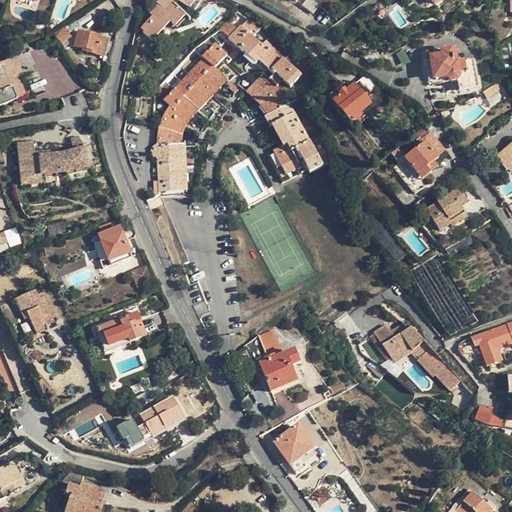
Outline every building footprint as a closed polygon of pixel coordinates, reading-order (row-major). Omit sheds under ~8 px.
[(153,17),(141,29),(145,33),(138,40),(136,42),(155,60),(164,52),(154,41),(171,23),(175,27),(186,15),(170,0),(165,0),(158,4),(159,5),(150,14),(153,17)] [(312,0),(307,0),(303,5),(313,13),(319,5),(312,0)] [(262,25),(250,16),(238,28),(229,37),(228,38),(252,60),(256,57),(260,60),(270,71),(271,70),(274,73),(281,79),(291,88),(302,75),(284,57),(284,56),(266,39),(262,44),(259,42),(254,37),(261,30),(259,29),(262,25)] [(238,28),(228,19),(220,28),(229,37),(238,28)] [(65,27),(55,34),(62,43),(71,36),(65,27)] [(141,29),(135,36),(135,37),(138,40),(145,33),(141,29)] [(266,35),(261,30),(254,37),(259,42),(266,35)] [(77,31),(73,46),(83,48),(82,51),(104,56),(109,39),(77,31)] [(159,183),(160,194),(184,193),(183,146),(179,146),(180,135),(182,129),(184,125),(186,121),(191,116),(196,110),(197,110),(204,102),(211,94),(218,87),(226,78),(216,68),(227,56),(215,44),(202,57),(199,55),(193,62),(193,63),(196,66),(182,81),(179,84),(175,89),(165,99),(164,101),(170,107),(164,116),(159,129),(157,147),(153,148),(151,153),(158,164),(159,183)] [(426,66),(427,71),(430,71),(432,80),(447,78),(448,80),(450,82),(454,83),(456,81),(458,79),(460,92),(478,89),(473,62),(457,65),(455,51),(443,53),(443,57),(424,60),(424,63),(426,66)] [(376,52),(364,56),(370,64),(379,61),(376,52)] [(0,106),(26,96),(18,77),(24,75),(17,56),(0,62),(0,106)] [(186,71),(193,63),(193,62),(188,58),(181,66),(186,71)] [(275,85),(281,79),(274,73),(269,78),(275,85)] [(264,74),(249,89),(261,101),(271,113),(268,115),(273,125),(275,124),(283,140),(286,145),(283,147),(274,152),(286,175),(301,167),(299,163),(295,156),(300,154),(303,161),(310,173),(323,166),(292,107),(278,87),(275,85),(269,78),(264,74)] [(176,76),(169,84),(175,89),(179,84),(182,81),(176,76)] [(371,92),(379,84),(366,76),(359,81),(364,87),(366,86),(371,92)] [(218,87),(221,89),(225,84),(229,81),(226,78),(218,87)] [(169,84),(165,80),(155,90),(165,99),(175,89),(169,84)] [(236,87),(229,81),(225,84),(233,91),(236,87)] [(335,99),(334,101),(351,121),(354,123),(356,122),(361,118),(362,116),(362,112),(372,104),(355,83),(347,89),(340,95),(339,93),(339,92),(330,81),(325,85),(335,99)] [(500,82),(494,85),(498,91),(504,88),(500,82)] [(211,94),(213,97),(221,89),(218,87),(211,94)] [(259,104),(268,115),(271,113),(261,101),(249,89),(246,91),(259,104)] [(204,102),(206,104),(213,97),(211,94),(204,102)] [(197,110),(199,112),(206,104),(204,102),(197,110)] [(191,116),(194,118),(199,112),(197,110),(196,110),(191,116)] [(270,127),(272,126),(273,125),(268,115),(265,117),(270,127)] [(189,124),(194,118),(191,116),(186,121),(184,125),(188,126),(189,124)] [(272,126),(280,141),(283,140),(275,124),(273,125),(272,126)] [(424,127),(410,138),(415,143),(430,132),(427,128),(426,129),(424,127)] [(426,184),(423,180),(419,174),(435,162),(440,158),(439,156),(447,150),(434,134),(395,166),(415,193),(426,184)] [(73,139),(75,151),(84,149),(81,137),(73,139)] [(88,166),(84,149),(75,151),(62,154),(51,155),(35,157),(34,153),(32,141),(18,143),(19,159),(25,159),(28,176),(43,175),(64,172),(88,166)] [(511,169),(511,161),(504,152),(500,155),(511,169)] [(22,184),(29,183),(28,176),(25,159),(19,159),(22,184)] [(439,167),(435,162),(419,174),(423,180),(439,167)] [(407,208),(374,170),(366,176),(400,214),(407,208)] [(44,181),(43,175),(28,176),(29,183),(44,181)] [(440,232),(452,224),(449,220),(464,210),(462,206),(469,202),(460,187),(452,192),(453,194),(427,211),(440,232)] [(188,262),(160,195),(154,197),(147,200),(148,202),(151,210),(170,258),(175,268),(188,262)] [(368,204),(361,210),(375,235),(397,260),(409,251),(368,204)] [(415,217),(408,209),(407,208),(400,214),(407,223),(415,217)] [(468,217),(464,210),(449,220),(452,224),(453,226),(468,217)] [(482,322),(511,308),(511,248),(499,225),(493,228),(489,221),(442,251),(482,322)] [(116,264),(130,258),(119,228),(107,232),(109,237),(101,241),(101,243),(108,261),(113,259),(116,264)] [(18,230),(6,234),(9,241),(11,246),(22,242),(18,230)] [(0,234),(0,245),(3,245),(3,243),(9,241),(6,234),(0,236),(0,234)] [(101,243),(94,246),(101,263),(108,261),(101,243)] [(438,252),(410,270),(450,335),(480,321),(438,252)] [(103,269),(116,264),(113,259),(108,261),(101,263),(103,269)] [(14,299),(22,315),(26,313),(29,318),(37,334),(46,330),(49,335),(51,334),(47,326),(54,322),(50,314),(51,313),(43,297),(39,299),(37,295),(35,290),(14,299)] [(206,303),(194,308),(199,317),(210,312),(206,303)] [(127,339),(128,343),(146,336),(137,312),(97,327),(100,337),(104,336),(108,346),(127,339)] [(511,322),(472,338),(475,346),(484,344),(485,347),(472,352),(476,357),(483,354),(487,367),(498,363),(495,353),(499,352),(498,349),(511,343),(511,322)] [(374,333),(391,358),(399,353),(407,355),(413,351),(419,357),(418,359),(433,376),(436,374),(451,390),(456,385),(421,346),(403,326),(401,328),(398,325),(391,330),(387,324),(374,333)] [(407,328),(405,325),(403,326),(421,346),(456,385),(462,380),(411,325),(407,328)] [(274,329),(259,335),(268,358),(275,355),(277,359),(284,356),(274,329)] [(259,335),(245,345),(253,364),(255,363),(258,370),(262,369),(271,393),(297,383),(291,368),(300,364),(295,352),(284,356),(277,359),(275,355),(268,358),(259,335)] [(106,352),(110,350),(108,346),(104,336),(100,337),(106,352)] [(110,350),(128,343),(127,339),(108,346),(110,350)] [(395,363),(407,355),(399,353),(391,358),(395,363)] [(185,419),(172,396),(140,414),(152,437),(185,419)] [(488,425),(493,414),(479,411),(475,419),(488,425)] [(132,417),(114,426),(127,449),(145,440),(132,417)] [(296,475),(307,467),(302,459),(315,450),(298,427),(275,444),(296,475)] [(240,453),(246,448),(241,442),(235,447),(240,453)] [(0,491),(1,492),(3,496),(18,487),(15,483),(23,478),(12,461),(0,467),(0,491)] [(78,511),(79,510),(85,511),(98,511),(104,495),(97,492),(98,489),(82,484),(84,476),(71,472),(63,480),(64,483),(68,484),(65,494),(70,496),(64,511),(78,511)] [(25,482),(23,478),(15,483),(18,487),(25,482)] [(489,506),(490,505),(476,490),(475,491),(489,506)] [(476,511),(482,511),(489,506),(475,491),(457,507),(461,511),(471,511),(474,510),(476,511)]
